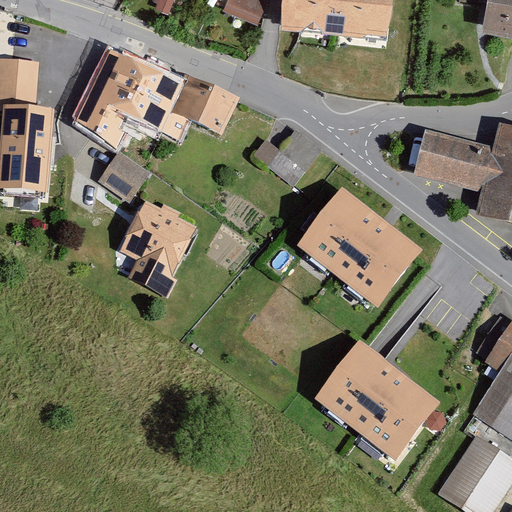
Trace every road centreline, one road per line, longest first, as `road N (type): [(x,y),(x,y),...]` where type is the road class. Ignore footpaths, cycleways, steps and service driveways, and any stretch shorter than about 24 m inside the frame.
road 1 (residential): [(344,145),(304,110),(259,90),(10,0)]
road 2 (residential): [(511,271),(344,145)]
road 3 (residential): [(344,145),(395,117),(467,119),(511,110)]
